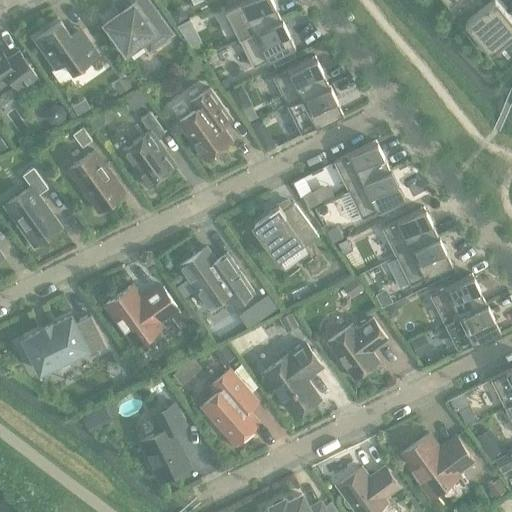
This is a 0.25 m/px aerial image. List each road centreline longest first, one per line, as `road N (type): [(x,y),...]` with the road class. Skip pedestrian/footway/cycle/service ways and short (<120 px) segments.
road 1 (residential): [(0,305),(397,106)]
road 2 (residential): [(204,496),(511,343)]
road 3 (residential): [(511,263),(397,106)]
road 4 (residential): [(397,106),(321,0)]
road 5 (unclassified): [(0,433),(102,511)]
